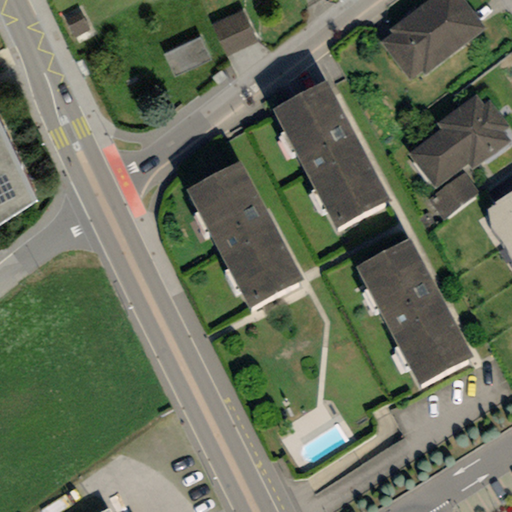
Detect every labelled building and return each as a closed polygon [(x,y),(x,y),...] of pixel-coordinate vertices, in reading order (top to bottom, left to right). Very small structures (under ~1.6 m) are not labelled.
[(486,28),(463,0),(427,0),(388,31),(391,35),(380,43),(410,80),(422,71),(425,75),(486,28)] [(80,10),(64,18),(73,39),(90,32),(80,10)] [(243,10),(211,25),(226,56),(258,41),(243,10)] [(200,38),(164,55),(175,77),(210,59),(200,38)] [(336,228),(390,198),(327,81),(272,111),(336,228)] [(476,95),(437,124),(441,130),(408,154),(436,190),(468,165),(473,172),(510,143),(502,132),(509,127),(489,101),(484,105),(476,95)] [(0,225),(37,202),(0,123),(0,225)] [(305,278),(241,161),(186,191),(250,308),(305,278)] [(464,173),(429,200),(444,219),(479,192),(464,173)] [(511,191),(488,209),(489,228),(503,244),(506,254),(511,262),(511,191)] [(411,240),(356,269),(418,384),(473,355),(411,240)]
